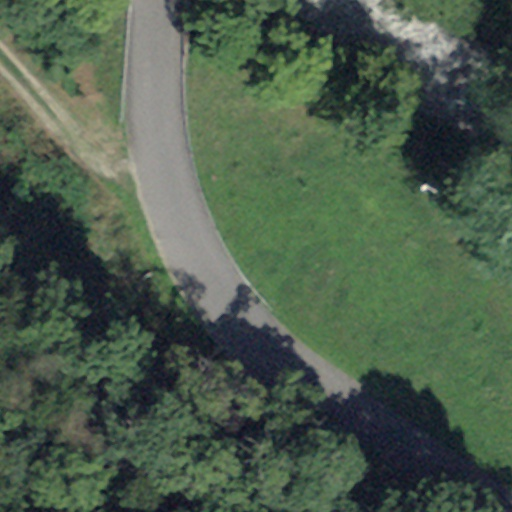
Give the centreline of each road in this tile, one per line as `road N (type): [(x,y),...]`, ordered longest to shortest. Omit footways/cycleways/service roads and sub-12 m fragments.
road 1 (tertiary): [(495,511),(229,313),(193,260),(159,145),(156,0)]
road 2 (track): [(0,57),(89,150),(169,198)]
